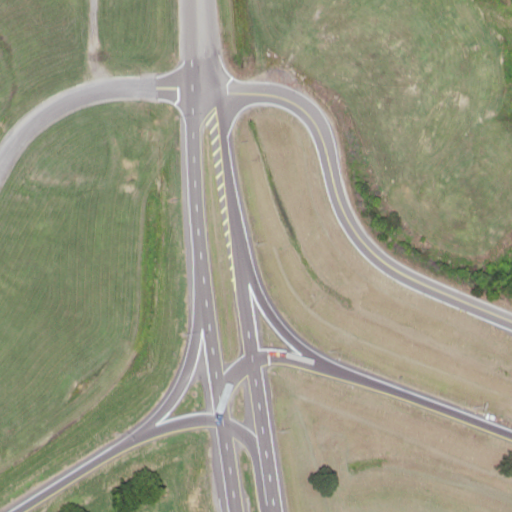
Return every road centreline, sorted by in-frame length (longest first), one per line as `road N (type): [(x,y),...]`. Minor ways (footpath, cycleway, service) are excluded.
road 1 (residential): [(511,320),(393,268),(366,246),(342,212),(320,129),(300,102),(267,91),(202,89)]
road 2 (residential): [(0,168),(25,129),(59,104),(113,89),(202,89)]
road 3 (tertiary): [(202,295),(230,511)]
road 4 (tertiary): [(261,463),(236,259)]
road 5 (motorway): [(511,437),(319,365)]
road 6 (tertiary): [(236,259),(218,113),(202,89)]
road 7 (motorway): [(202,295),(169,396),(118,443)]
road 8 (motorway): [(319,365),(279,331),(236,259)]
road 9 (motorway): [(118,443),(8,511)]
